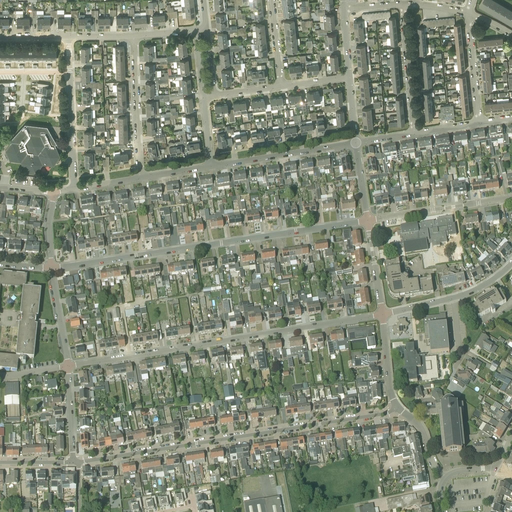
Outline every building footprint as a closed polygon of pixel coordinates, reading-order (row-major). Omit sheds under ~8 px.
[(511,12),(490,0),(482,0),(479,5),(511,24),(511,12)] [(333,7),(332,1),(325,1),(325,4),(319,4),(320,9),(317,9),(317,12),(324,11),(324,8),(325,8),(333,7)] [(134,17),(135,26),(141,25),(140,16),(140,13),(134,13),(134,9),(131,9),(131,15),(134,15),(134,17)] [(54,17),(57,17),(57,18),(58,18),(58,27),(64,27),(64,18),(64,14),(57,14),(57,10),(54,10),(54,17)] [(164,14),(158,15),(159,24),(165,23),(165,19),(168,18),(167,12),(164,12),(164,14)] [(381,25),(385,25),(389,25),(396,24),(396,17),(391,18),(389,18),(389,22),(381,23),(381,25)] [(284,21),(284,28),(294,27),(294,19),(290,19),(290,21),(284,21)] [(223,30),(230,29),(230,27),(228,27),(227,20),(225,21),(216,21),(216,28),(223,27),(223,30)] [(334,21),(324,22),(323,22),(324,29),(319,29),(319,33),(326,32),(326,28),(335,28),(334,21)] [(226,33),(231,32),(230,29),(223,30),(224,33),(217,34),(218,40),(227,39),(226,33)] [(329,56),(330,62),(338,62),(337,55),(331,55),(331,52),(328,52),(321,53),(321,56),(328,55),(328,56),(329,56)] [(257,65),(257,71),(258,79),(265,79),(264,70),(265,70),(265,64),(257,65)] [(258,79),(257,71),(251,71),(251,69),(247,70),(247,78),(251,77),(252,80),(258,79)] [(466,75),(461,76),(459,76),(459,80),(446,81),(446,83),(451,83),(455,83),(460,83),(466,82),(466,75)] [(10,86),(10,82),(0,82),(0,91),(4,92),(4,86),(8,86),(10,86)] [(42,90),(42,93),(47,94),(50,94),(51,88),(48,87),(48,84),(37,83),(37,86),(39,87),(42,87),(42,90)] [(169,95),(169,96),(183,95),(183,92),(191,91),(190,85),(182,86),(183,89),(180,89),(180,92),(169,93),(169,95)] [(157,89),(154,89),(146,89),(146,96),(155,95),(155,98),(163,98),(170,98),(169,96),(169,95),(158,95),(157,89)] [(0,91),(0,101),(4,101),(4,96),(10,96),(10,92),(8,92),(4,92),(0,91)] [(37,96),(36,102),(40,102),(46,103),(49,104),(50,97),(47,97),(47,94),(42,93),(38,92),(36,92),(36,96),(37,96)] [(169,96),(170,98),(170,100),(183,98),(184,104),(192,103),(191,97),(184,98),(183,95),(169,96)] [(330,105),(324,106),(325,109),(334,108),(334,106),(336,106),(336,105),(342,104),(342,97),(334,98),(334,102),(331,103),(330,105)] [(0,101),(0,110),(4,111),(9,111),(9,105),(10,105),(10,101),(4,101),(0,101)] [(40,102),(36,102),(35,101),(35,102),(34,105),(36,105),(35,111),(39,112),(48,113),(49,107),(46,106),(46,103),(40,102)] [(126,103),(117,104),(118,112),(124,112),(124,110),(126,110),(126,103)] [(441,119),(451,118),(454,118),(454,112),(450,112),(450,109),(450,106),(443,106),(444,109),(444,113),(441,113),(441,119)] [(10,111),(9,111),(4,111),(0,110),(0,120),(5,121),(5,115),(10,115),(10,111)] [(114,123),(118,123),(127,122),(127,116),(124,116),(124,114),(119,114),(119,116),(118,116),(118,120),(114,121),(114,123)] [(317,122),(317,125),(318,130),(324,129),(323,121),(322,117),(316,118),(317,119),(316,120),(317,122)] [(398,118),(398,121),(389,122),(389,127),(398,126),(398,125),(405,124),(404,118),(398,118)] [(175,132),(176,135),(182,134),(185,133),(184,130),(187,130),(187,129),(195,128),(194,122),(186,123),(182,123),(183,128),(182,128),(182,130),(175,132)] [(296,126),(295,126),(295,124),(295,123),(294,123),(289,124),(289,127),(291,134),(297,133),(296,126)] [(36,173),(39,169),(42,164),(53,165),(55,163),(58,163),(59,161),(58,159),(60,156),(55,144),(57,143),(47,126),(25,124),(8,141),(9,142),(9,141),(10,143),(5,150),(6,152),(5,155),(6,157),(8,158),(9,160),(20,161),(25,172),(26,172),(25,175),(35,176),(35,173),(36,173)] [(166,136),(165,133),(159,134),(159,126),(147,127),(147,133),(155,133),(155,138),(164,137),(166,136)] [(502,128),(495,129),(497,140),(503,140),(503,145),(506,145),(506,135),(503,135),(502,128)] [(488,137),(488,141),(489,147),(492,147),(492,143),(498,142),(497,140),(495,129),(489,130),(490,137),(488,137)] [(216,134),(217,140),(225,139),(225,136),(226,136),(225,133),(225,130),(217,131),(218,134),(216,134)] [(473,143),(470,144),(471,150),(472,154),(475,153),(473,143),(479,142),(479,140),(478,132),(471,133),(472,141),(473,141),(473,143)] [(188,141),(189,143),(187,144),(185,133),(182,134),(183,140),(184,145),(186,144),(188,151),(194,150),(192,140),(188,141)] [(455,146),(453,147),(454,153),(457,153),(456,148),(457,148),(457,147),(462,146),(461,143),(460,135),(453,136),(455,146)] [(449,137),(442,138),(444,149),(450,148),(451,154),(454,153),(453,147),(450,147),(450,145),(449,137)] [(192,139),(192,140),(194,150),(200,149),(199,142),(200,142),(199,138),(192,139)] [(438,149),(435,150),(436,156),(439,156),(438,150),(444,149),(442,138),(436,139),(437,147),(438,149)] [(184,145),(183,140),(180,141),(178,141),(178,145),(175,146),(176,153),(183,152),(181,145),(184,145)] [(432,150),(432,148),(431,140),(424,141),(426,151),(427,158),(431,157),(430,151),(432,150),(433,156),(436,156),(435,150),(432,150)] [(420,152),(417,153),(418,159),(421,158),(420,152),(426,151),(424,141),(418,142),(419,150),(420,152)] [(167,152),(170,152),(170,154),(176,153),(175,146),(172,146),(171,142),(168,142),(169,146),(166,146),(167,152)] [(419,164),(418,159),(417,153),(414,153),(414,151),(413,143),(407,144),(408,155),(414,154),(416,164),(419,164)] [(401,151),(399,152),(401,162),(401,165),(404,164),(403,156),(408,155),(407,144),(400,145),(401,151)] [(399,151),(396,152),(395,146),(389,147),(391,157),(391,161),(397,160),(398,162),(401,162),(399,152),(399,151)] [(382,158),(382,160),(383,165),(384,174),(388,174),(387,164),(388,164),(387,158),(391,157),(389,147),(383,148),(384,156),(384,155),(385,158),(382,158)] [(375,156),(375,158),(382,157),(381,154),(377,155),(376,149),(365,150),(366,157),(375,156)] [(159,150),(156,150),(148,152),(149,158),(160,156),(159,150)] [(127,153),(120,155),(122,163),(128,161),(127,153)] [(122,163),(120,155),(113,156),(115,164),(122,163)] [(331,158),(332,169),(342,167),(349,166),(348,159),(347,155),(339,156),(339,160),(336,161),(335,157),(331,158)] [(328,159),(322,160),(324,170),(324,171),(330,170),(331,175),(333,175),(332,169),(330,169),(328,159)] [(318,171),(316,171),(317,177),(320,177),(319,171),(324,170),(322,160),(316,161),(318,171)] [(307,170),(305,162),(299,163),(300,167),(298,168),(299,178),(302,178),(301,174),(307,173),(307,170)] [(289,165),(290,173),(290,175),(296,174),(297,178),(299,178),(298,168),(295,168),(295,164),(289,165)] [(281,170),(282,176),(283,180),(285,180),(285,176),(290,175),(290,173),(289,165),(283,166),(283,170),(281,170)] [(272,168),(274,180),(280,179),(280,181),(279,181),(280,185),(283,184),(283,180),(282,176),(281,170),(279,171),(278,167),(272,168)] [(368,168),(369,177),(377,176),(381,175),(381,172),(380,172),(379,167),(376,167),(368,168)] [(268,180),(274,180),(272,168),(266,169),(267,173),(264,174),(266,183),(267,188),(269,187),(268,180)] [(266,183),(264,174),(262,174),(261,170),(255,171),(256,179),(262,178),(263,183),(266,183)] [(256,179),(255,171),(253,172),(249,172),(250,176),(247,177),(248,183),(251,182),(251,183),(257,182),(256,179)] [(248,183),(247,177),(245,177),(245,173),(238,174),(240,182),(246,181),(246,183),(245,183),(247,195),(250,195),(248,183)] [(234,183),(237,182),(237,185),(240,185),(240,182),(238,174),(232,175),(233,179),(231,179),(232,185),(234,185),(234,183)] [(478,181),(478,184),(480,192),(486,191),(485,183),(484,179),(484,175),(481,176),(482,181),(478,181)] [(228,176),(222,177),(223,188),(229,187),(230,189),(232,188),(232,185),(231,179),(228,180),(228,176)] [(217,187),(215,188),(216,194),(218,193),(218,188),(223,188),(222,177),(216,178),(217,187)] [(215,188),(213,188),(211,178),(205,179),(206,189),(212,188),(213,194),(216,194),(215,188)] [(206,189),(205,179),(199,180),(200,190),(198,191),(199,197),(202,196),(201,193),(203,193),(203,190),(206,189)] [(463,186),(459,186),(460,194),(467,193),(466,185),(469,185),(468,179),(464,179),(465,181),(462,182),(463,186)] [(194,181),(188,182),(190,192),(196,191),(197,197),(199,197),(198,191),(196,191),(194,181)] [(423,192),(420,192),(422,200),(428,199),(427,192),(430,192),(429,186),(429,181),(424,182),(424,185),(422,185),(423,192)] [(454,181),(454,183),(452,183),(454,195),(460,194),(459,186),(458,181),(454,181)] [(480,192),(478,184),(475,185),(474,181),(471,181),(473,193),(480,192)] [(184,193),(181,193),(182,199),(185,199),(184,193),(190,192),(188,182),(182,183),(184,193)] [(407,191),(401,192),(402,204),(409,203),(408,195),(411,194),(409,186),(409,183),(405,184),(407,191)] [(439,185),(440,189),(441,197),(448,196),(446,184),(439,185)] [(389,206),(389,201),(388,198),(391,198),(391,193),(389,185),(386,185),(387,194),(381,195),(383,207),(389,206)] [(422,200),(420,192),(416,193),(416,189),(414,189),(413,185),(409,186),(411,194),(414,194),(415,201),(422,200)] [(434,198),(441,197),(440,189),(436,190),(435,186),(433,186),(434,198)] [(154,188),(156,196),(156,200),(162,199),(162,203),(165,202),(164,196),(161,196),(161,195),(162,195),(160,187),(154,188)] [(150,197),(156,196),(154,188),(148,189),(149,196),(147,196),(147,199),(148,205),(151,205),(150,197)] [(143,190),(137,191),(139,201),(144,200),(145,206),(148,205),(147,199),(144,199),(144,198),(145,198),(143,190)] [(135,212),(134,207),(133,202),(139,201),(137,191),(131,192),(133,201),(130,202),(131,208),(132,212),(135,212)] [(120,193),(121,201),(122,204),(122,206),(125,205),(128,205),(129,213),(132,212),(131,208),(130,202),(128,202),(126,192),(120,193)] [(401,192),(394,193),(395,198),(396,205),(402,204),(401,192)] [(332,198),(327,199),(329,210),(335,209),(334,202),(337,202),(335,193),(331,193),(332,198)] [(383,207),(381,195),(374,196),(376,208),(383,207)] [(7,198),(6,206),(13,207),(14,199),(7,198)] [(86,198),(80,199),(81,207),(82,210),(79,210),(79,212),(80,220),(83,220),(82,211),(88,210),(87,209),(86,198)] [(302,207),(303,212),(304,214),(310,213),(309,206),(305,206),(305,202),(302,203),(301,199),(298,199),(299,207),(302,207)] [(340,200),(341,206),(342,211),(348,210),(347,203),(343,203),(343,199),(340,200)] [(25,212),(25,213),(29,214),(29,208),(26,207),(27,201),(20,200),(18,211),(25,212)] [(32,208),(29,208),(29,214),(40,215),(41,211),(40,211),(41,202),(33,201),(32,208)] [(270,208),(271,211),(272,219),(278,218),(276,207),(270,208)] [(272,219),(271,211),(267,212),(266,208),(263,208),(265,220),(272,219)] [(493,223),(499,222),(500,226),(507,225),(506,220),(503,221),(500,222),(498,214),(492,215),(493,223)] [(483,224),(484,232),(487,231),(486,226),(489,226),(488,223),(493,223),(492,215),(485,216),(487,224),(486,224),(483,225),(483,224)] [(405,254),(405,253),(427,250),(428,250),(427,243),(432,243),(433,247),(440,246),(440,244),(447,242),(447,243),(446,235),(448,235),(448,237),(448,236),(456,235),(455,224),(453,224),(452,216),(452,217),(437,219),(438,221),(434,222),(434,221),(421,223),(421,224),(417,225),(417,224),(401,226),(402,231),(397,232),(398,236),(400,235),(400,239),(402,239),(403,241),(401,241),(401,244),(399,245),(400,248),(404,248),(405,254)] [(464,218),(466,226),(466,230),(473,229),(472,225),(471,217),(464,218)] [(195,221),(195,225),(197,233),(203,232),(201,220),(195,221)] [(7,229),(7,233),(6,239),(9,239),(9,243),(8,243),(8,251),(14,252),(15,244),(15,238),(10,238),(10,236),(10,230),(7,229)] [(343,236),(347,235),(347,238),(348,241),(352,240),(360,239),(359,233),(351,234),(350,230),(342,231),(343,236)] [(32,253),(33,245),(33,240),(27,240),(27,234),(24,234),(24,240),(27,241),(26,244),(25,253),(32,253)] [(62,241),(62,245),(63,255),(69,255),(68,247),(73,246),(73,242),(72,235),(67,236),(67,241),(62,241)] [(83,239),(77,240),(78,244),(77,244),(79,252),(85,251),(84,243),(83,239)] [(346,247),(346,251),(353,250),(353,247),(361,245),(360,239),(352,240),(348,241),(346,241),(347,246),(346,247)] [(327,250),(327,247),(326,242),(320,243),(321,251),(324,250),(325,257),(332,256),(331,249),(327,250)] [(511,245),(508,242),(505,245),(502,242),(499,246),(508,254),(511,250),(510,249),(511,246),(511,245)] [(315,251),(311,252),(313,261),(317,261),(316,256),(318,255),(318,251),(321,251),(320,243),(314,244),(315,251)] [(493,252),(495,254),(499,258),(501,256),(504,259),(508,254),(499,246),(493,252)] [(283,264),(287,263),(286,258),(289,258),(288,250),(282,251),(283,258),(279,258),(280,265),(284,265),(283,264)] [(354,256),(355,259),(363,258),(362,252),(354,253),(353,250),(346,251),(347,254),(350,254),(350,257),(354,256)] [(267,252),(268,260),(269,264),(275,263),(274,251),(267,252)] [(263,265),(269,264),(268,260),(267,252),(261,253),(263,265)] [(487,258),(495,267),(499,264),(496,260),(499,258),(495,254),(493,252),(487,258)] [(259,265),(255,266),(253,254),(247,255),(249,267),(249,271),(256,270),(257,275),(260,274),(259,265)] [(241,256),(241,261),(242,268),(249,267),(247,255),(241,256)] [(235,269),(234,262),(233,257),(227,258),(228,266),(232,265),(232,269),(235,269)] [(364,265),(363,258),(355,259),(356,263),(352,263),(352,266),(364,265)] [(401,277),(399,265),(402,265),(404,262),(406,262),(405,258),(398,259),(399,261),(396,261),(386,263),(386,266),(385,266),(385,267),(388,285),(389,284),(390,290),(390,292),(390,293),(390,294),(391,294),(391,295),(392,296),(393,297),(394,297),(395,298),(396,298),(397,298),(398,298),(399,297),(405,296),(405,297),(434,293),(432,281),(431,278),(427,279),(409,282),(408,280),(409,279),(408,278),(407,277),(406,276),(404,276),(403,277),(401,277)] [(490,271),(495,267),(487,258),(480,263),(485,271),(489,269),(490,271)] [(215,272),(214,265),(213,260),(207,261),(208,269),(212,268),(212,272),(215,272)] [(333,263),(334,268),(335,272),(342,271),(342,268),(338,268),(337,262),(333,263)] [(485,271),(480,263),(480,262),(477,264),(480,268),(475,271),(479,278),(484,275),(482,272),(485,271)] [(442,273),(443,279),(441,279),(443,289),(466,283),(464,275),(463,275),(460,276),(459,272),(457,272),(455,271),(454,268),(447,270),(445,266),(446,266),(436,267),(437,275),(437,274),(442,273)] [(470,280),(473,278),(474,281),(479,278),(475,271),(473,267),(468,269),(467,268),(465,270),(470,280)] [(0,284),(7,285),(25,287),(26,287),(26,286),(27,276),(25,276),(24,275),(21,274),(21,275),(20,275),(20,274),(17,274),(16,275),(13,275),(12,273),(9,273),(8,274),(7,273),(5,273),(4,273),(3,274),(1,274),(0,284)] [(85,278),(86,282),(92,281),(91,273),(84,274),(84,275),(84,278),(85,278)] [(64,288),(65,290),(66,291),(70,290),(70,286),(72,286),(72,282),(79,281),(78,275),(65,277),(64,277),(64,278),(65,278),(65,279),(63,279),(64,280),(63,280),(64,288)] [(355,286),(359,285),(367,284),(366,277),(358,279),(359,282),(355,283),(355,286)] [(38,319),(37,319),(36,319),(39,290),(33,289),(33,286),(26,286),(26,287),(25,287),(25,288),(18,357),(18,359),(18,360),(23,360),(22,363),(25,364),(25,360),(26,360),(26,358),(32,358),(35,323),(38,324),(38,323),(38,320),(38,319)] [(360,299),(368,297),(367,290),(355,292),(355,295),(359,294),(360,299)] [(489,292),(487,293),(483,295),(480,296),(478,298),(474,301),(475,302),(477,306),(473,308),(473,307),(472,308),(479,318),(491,311),(493,314),(495,312),(494,310),(506,303),(501,291),(500,292),(500,293),(497,295),(495,291),(494,290),(489,292)] [(75,307),(78,307),(77,300),(86,299),(85,295),(68,298),(68,302),(67,302),(68,309),(75,307)] [(335,310),(334,302),(333,299),(329,300),(329,299),(328,296),(325,296),(326,298),(326,300),(328,312),(335,310)] [(342,309),(341,304),(340,297),(337,298),(338,302),(334,302),(335,310),(342,309)] [(369,305),(368,297),(360,299),(361,303),(357,304),(357,307),(369,305)] [(222,302),(222,306),(224,315),(230,314),(228,301),(222,302)] [(246,303),(242,303),(242,307),(243,312),(247,312),(249,324),(255,323),(254,316),(253,308),(248,309),(246,303)] [(77,315),(76,311),(81,310),(81,309),(87,308),(87,305),(84,306),(80,306),(78,307),(75,307),(68,309),(69,316),(72,315),(72,316),(77,315)] [(288,318),(295,317),(293,310),(290,310),(290,306),(287,307),(288,318)] [(273,309),(274,313),(275,320),(281,319),(279,308),(273,309)] [(269,321),(275,320),(274,313),(273,309),(270,309),(267,310),(267,312),(269,321)] [(429,339),(431,353),(449,352),(449,351),(447,323),(446,323),(445,315),(423,317),(425,340),(429,339)] [(79,330),(81,330),(83,329),(81,320),(89,319),(89,316),(79,317),(79,320),(70,322),(71,328),(79,327),(79,330)] [(236,328),(234,316),(228,317),(230,329),(236,328)] [(401,320),(399,320),(399,323),(396,327),(393,327),(393,330),(392,331),(393,331),(393,334),(396,334),(400,337),(402,333),(405,333),(407,331),(406,328),(409,325),(406,322),(406,319),(403,320),(402,319),(401,320)] [(346,331),(348,339),(348,342),(351,341),(353,341),(352,337),(366,335),(367,339),(366,339),(367,349),(375,348),(374,338),(372,339),(371,334),(374,334),(373,327),(346,331)] [(86,333),(86,332),(85,329),(83,329),(81,330),(81,332),(72,334),(74,342),(81,341),(80,337),(85,336),(84,333),(86,333)] [(347,339),(344,340),(342,332),(336,333),(337,341),(338,347),(344,346),(345,350),(349,349),(347,339)] [(322,335),(315,336),(317,344),(320,344),(321,348),(324,347),(322,335)] [(487,341),(489,339),(482,335),(476,346),(482,350),(483,348),(489,352),(493,345),(487,341)] [(294,340),(296,348),(296,352),(303,351),(301,339),(294,340)] [(296,352),(296,348),(294,340),(288,341),(290,353),(296,352)] [(87,350),(93,349),(93,346),(94,345),(94,342),(82,344),(83,347),(76,348),(77,355),(87,353),(87,350)] [(268,344),(269,349),(269,351),(272,351),(274,362),(277,361),(277,360),(275,350),(274,343),(268,344)] [(417,376),(421,376),(427,375),(426,367),(425,367),(424,357),(425,357),(417,357),(417,356),(417,355),(416,353),(415,353),(414,345),(405,346),(406,346),(407,353),(404,354),(405,369),(403,369),(403,375),(409,374),(409,382),(417,382),(417,376)] [(254,363),(258,363),(256,353),(255,346),(249,347),(250,354),(252,354),(253,356),(254,361),(254,363)] [(355,368),(369,366),(374,366),(374,363),(377,362),(377,361),(377,360),(376,359),(376,356),(372,356),(371,355),(367,356),(368,356),(364,356),(364,361),(361,362),(361,360),(354,361),(355,368)] [(0,356),(0,368),(2,369),(3,368),(6,368),(7,369),(10,370),(10,369),(11,369),(12,370),(14,370),(15,369),(17,369),(18,360),(18,359),(0,356)] [(425,358),(425,357),(424,357),(425,367),(426,367),(427,375),(421,376),(422,382),(431,381),(431,380),(439,379),(438,370),(439,370),(438,366),(437,366),(436,357),(425,358)] [(470,361),(466,367),(474,372),(476,369),(478,370),(482,364),(476,360),(474,363),(470,361)] [(491,366),(497,369),(500,365),(494,361),(491,366)] [(139,364),(140,369),(140,371),(141,376),(147,375),(147,371),(145,363),(139,364)] [(374,366),(369,366),(369,370),(370,370),(371,378),(373,378),(373,379),(376,378),(376,377),(378,377),(377,369),(375,369),(374,366)] [(465,373),(458,374),(459,378),(462,378),(463,381),(469,380),(473,374),(467,370),(465,373)] [(500,376),(511,382),(511,374),(504,370),(500,376)] [(504,394),(511,399),(511,398),(511,382),(500,376),(496,373),(489,384),(493,387),(504,394)] [(47,376),(43,377),(45,386),(47,386),(48,391),(57,390),(55,381),(48,382),(47,376)] [(92,378),(91,378),(79,380),(80,386),(84,386),(84,389),(93,388),(92,378)] [(18,383),(7,384),(5,384),(5,397),(19,396),(18,383)] [(225,398),(234,397),(232,386),(223,388),(225,398)] [(371,387),(371,391),(367,391),(367,394),(380,393),(379,387),(376,387),(376,386),(371,386),(371,387)] [(414,391),(417,400),(423,398),(423,397),(428,395),(427,391),(421,393),(420,389),(414,391)] [(441,405),(441,406),(439,406),(439,403),(443,399),(442,396),(442,392),(439,389),(434,390),(432,393),(432,397),(435,400),(436,407),(426,408),(426,415),(437,414),(437,415),(439,414),(440,422),(440,426),(441,434),(441,438),(442,438),(442,445),(440,445),(439,447),(439,449),(440,450),(443,450),(446,450),(446,453),(450,452),(457,451),(458,451),(462,451),(462,448),(465,448),(463,436),(464,436),(463,432),(462,424),(462,420),(461,412),(464,412),(463,404),(457,404),(457,403),(457,402),(456,401),(456,400),(455,400),(455,399),(454,399),(454,398),(453,398),(452,397),(451,397),(450,397),(449,397),(448,397),(447,397),(446,397),(445,398),(444,399),(443,400),(442,401),(442,402),(441,403),(441,404),(441,405)] [(84,403),(90,403),(89,399),(90,399),(90,391),(80,392),(80,400),(84,400),(84,403)] [(298,414),(297,407),(294,407),(293,401),(292,392),(289,393),(289,396),(290,401),(292,415),(298,414)] [(176,394),(177,403),(184,402),(182,393),(176,394)] [(364,398),(364,397),(358,397),(359,402),(377,401),(377,400),(380,399),(380,393),(367,394),(368,398),(364,398)] [(349,407),(356,406),(355,400),(357,400),(356,394),(347,396),(349,407)] [(189,405),(198,404),(197,396),(187,398),(189,405)] [(302,396),(302,400),(303,406),(304,413),(310,412),(309,405),(307,405),(306,399),(305,399),(304,396),(302,396)] [(49,403),(45,404),(46,408),(55,407),(54,404),(61,404),(60,397),(52,398),(52,403),(49,403)] [(267,401),(267,405),(268,411),(269,417),(276,416),(275,410),(272,410),(271,404),(270,404),(269,401),(267,401)] [(505,416),(499,412),(499,411),(500,411),(502,407),(495,402),(493,407),(496,409),(494,413),(497,415),(510,423),(511,419),(511,417),(506,414),(505,416)] [(95,409),(95,405),(95,403),(92,403),(91,403),(91,405),(86,406),(80,406),(80,413),(86,413),(86,410),(95,409)] [(40,421),(49,420),(55,420),(55,417),(62,416),(62,415),(63,415),(63,413),(62,413),(62,410),(53,411),(53,413),(50,413),(50,414),(40,415),(40,421)] [(510,423),(497,415),(494,413),(490,410),(489,413),(498,419),(496,421),(507,427),(510,423)] [(257,412),(250,413),(250,411),(247,412),(248,421),(258,419),(257,412)] [(480,416),(490,422),(491,420),(482,414),(480,416)] [(206,417),(207,420),(208,427),(214,426),(213,419),(210,420),(210,417),(206,417)] [(56,419),(55,420),(49,420),(49,430),(53,429),(53,422),(56,422),(56,429),(57,433),(63,432),(63,428),(63,422),(56,422),(56,419)] [(498,427),(496,430),(503,435),(507,429),(500,424),(492,419),(490,423),(498,427)] [(80,429),(81,429),(85,429),(86,434),(95,433),(95,428),(92,428),(91,424),(88,424),(88,421),(80,421),(80,429)] [(172,423),(172,426),(174,434),(180,432),(178,422),(172,423)] [(398,425),(398,433),(405,432),(409,432),(409,425),(404,426),(404,424),(398,425)] [(482,432),(488,436),(490,433),(493,435),(500,439),(503,435),(496,430),(486,425),(482,432)] [(143,428),(144,432),(146,439),(152,438),(150,431),(147,431),(147,427),(143,428)] [(114,428),(115,431),(116,437),(117,445),(124,444),(122,436),(121,435),(118,431),(117,428),(114,428)] [(371,445),(369,429),(363,430),(364,438),(366,437),(367,443),(368,443),(369,447),(364,448),(365,453),(372,452),(371,445)] [(103,434),(104,440),(105,447),(111,446),(110,439),(107,439),(106,433),(105,433),(105,430),(102,430),(103,434)] [(354,442),(352,430),(346,431),(347,438),(348,441),(350,441),(351,444),(352,447),(353,447),(353,449),(355,449),(354,442)] [(482,432),(480,431),(478,435),(469,436),(470,440),(472,440),(474,457),(481,456),(486,455),(486,456),(491,455),(495,449),(493,448),(495,444),(489,440),(491,437),(488,436),(482,432)] [(335,433),(335,434),(336,440),(337,440),(339,439),(340,446),(341,451),(344,451),(341,432),(335,433)] [(324,435),(319,436),(320,442),(321,447),(324,447),(325,454),(327,453),(324,435)] [(399,438),(399,441),(397,441),(394,442),(391,442),(392,450),(418,444),(419,444),(417,436),(410,438),(409,435),(399,438)] [(40,437),(41,440),(41,446),(41,454),(47,454),(50,453),(49,449),(47,449),(47,446),(44,446),(44,440),(43,440),(43,437),(40,437)] [(316,455),(313,437),(307,438),(308,444),(307,444),(308,450),(313,449),(314,458),(317,457),(316,455)] [(298,446),(297,439),(291,440),(292,447),(293,452),(295,451),(296,455),(297,455),(298,460),(300,460),(300,458),(299,451),(298,446)] [(96,441),(87,442),(81,443),(81,449),(88,449),(88,446),(93,446),(93,448),(96,448),(96,441)] [(288,456),(285,441),(280,442),(281,452),(284,452),(285,457),(288,457),(288,456)] [(275,443),(269,444),(272,462),(280,461),(279,456),(275,457),(273,450),(276,449),(275,443)] [(269,444),(264,445),(265,455),(265,456),(269,456),(269,458),(268,459),(269,466),(273,465),(272,462),(269,444)] [(421,454),(418,444),(392,450),(394,457),(402,455),(403,458),(413,456),(421,454)] [(254,453),(254,455),(251,455),(253,464),(256,463),(255,457),(260,457),(259,456),(258,445),(252,446),(253,453),(254,453)] [(237,459),(235,448),(229,449),(231,461),(237,460),(237,459)] [(218,463),(217,459),(216,451),(210,452),(211,460),(213,459),(214,464),(218,463)] [(199,466),(198,461),(197,454),(191,455),(192,462),(194,461),(195,467),(196,467),(198,475),(200,475),(199,466)] [(172,458),(166,459),(167,468),(163,469),(164,472),(165,478),(169,478),(168,472),(174,471),(174,469),(172,458)] [(409,469),(423,467),(422,459),(419,460),(419,459),(413,460),(402,462),(403,465),(410,464),(410,466),(412,465),(412,469),(409,469)] [(159,460),(153,461),(155,474),(164,472),(163,469),(163,466),(160,466),(159,460)] [(156,481),(155,474),(153,461),(147,462),(149,473),(149,474),(152,474),(153,481),(156,481)] [(247,467),(246,462),(243,462),(245,470),(246,477),(248,476),(254,475),(253,470),(249,471),(249,467),(247,467)] [(130,479),(130,476),(128,465),(122,466),(123,474),(123,477),(119,477),(119,482),(120,486),(124,486),(124,480),(130,479)] [(423,467),(409,469),(394,472),(395,480),(414,477),(424,475),(423,467)] [(96,478),(96,475),(96,472),(89,472),(89,468),(82,468),(82,469),(83,473),(82,473),(83,479),(92,478),(93,484),(97,484),(96,478)] [(61,474),(62,494),(63,503),(76,503),(76,474),(74,474),(74,469),(66,469),(66,474),(61,474)] [(33,477),(32,477),(32,473),(29,473),(29,472),(26,472),(26,473),(25,473),(25,481),(29,481),(29,482),(30,482),(30,488),(35,488),(35,482),(33,482),(33,477)] [(6,477),(6,481),(6,485),(17,485),(17,473),(11,473),(11,477),(6,477)] [(45,482),(45,478),(45,473),(38,473),(37,486),(45,486),(45,489),(48,489),(48,482),(45,482)] [(58,495),(62,494),(61,474),(61,473),(51,473),(51,488),(57,488),(58,495)] [(412,487),(416,486),(426,484),(424,475),(414,477),(415,480),(411,480),(412,487)] [(499,489),(511,493),(511,491),(511,486),(504,484),(505,482),(504,482),(503,481),(502,481),(502,482),(501,484),(500,484),(500,485),(500,486),(500,487),(499,489)] [(427,489),(426,484),(416,486),(412,487),(412,488),(403,490),(404,493),(413,491),(427,489)] [(184,489),(180,490),(181,495),(174,496),(175,504),(183,503),(183,500),(186,499),(184,489)] [(496,498),(499,499),(502,500),(503,496),(511,499),(511,497),(511,493),(499,489),(496,498)] [(197,504),(201,503),(206,502),(205,496),(211,495),(210,491),(200,493),(200,496),(196,497),(197,504)] [(169,492),(165,493),(166,496),(159,497),(161,507),(168,505),(168,503),(171,502),(169,492)] [(412,495),(400,497),(402,508),(414,505),(414,504),(420,503),(419,500),(413,501),(412,495)] [(144,502),(146,510),(153,508),(153,506),(157,505),(155,496),(151,497),(151,501),(144,502)] [(282,511),(279,497),(243,503),(244,511),(282,511)] [(402,508),(400,497),(386,500),(389,511),(402,508)] [(138,509),(142,508),(140,498),(135,499),(136,504),(130,505),(130,511),(134,511),(139,511),(138,509)] [(419,500),(420,503),(421,507),(429,505),(427,498),(419,500)] [(511,503),(502,500),(499,499),(496,498),(494,505),(506,509),(509,510),(510,507),(511,508),(511,503)] [(212,501),(206,502),(201,503),(202,506),(198,506),(198,511),(204,511),(208,511),(207,506),(212,505),(212,501)]
